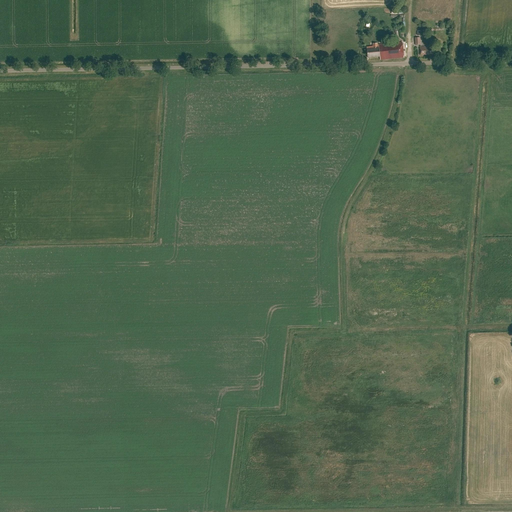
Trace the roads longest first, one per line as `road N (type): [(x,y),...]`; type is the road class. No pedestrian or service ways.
road 1 (unclassified): [(0,70),(511,61)]
road 2 (track): [(511,509),(328,511)]
